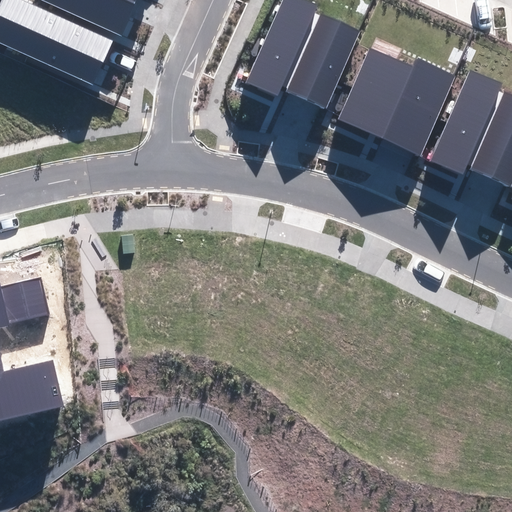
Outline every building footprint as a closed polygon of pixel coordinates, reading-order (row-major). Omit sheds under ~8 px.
[(1,0),(0,4),(0,43),(93,86),(113,42),(20,0),(1,0)] [(40,0),(120,36),(135,0),(40,0)] [(286,90),(327,108),(361,31),(321,13),(320,15),(313,12),(316,5),(304,0),(281,0),(245,82),(276,96),(281,85),(287,88),(286,90)] [(339,120),(420,156),(456,76),(417,59),(414,66),(371,47),(339,120)] [(471,168),(511,186),(511,184),(511,94),(505,91),(504,93),(498,90),(501,83),(470,70),(430,160),(461,174),(466,163),(472,166),(471,168)] [(0,420),(64,406),(53,360),(4,372),(0,353),(0,327),(51,315),(42,277),(1,286),(0,279),(0,420)]
